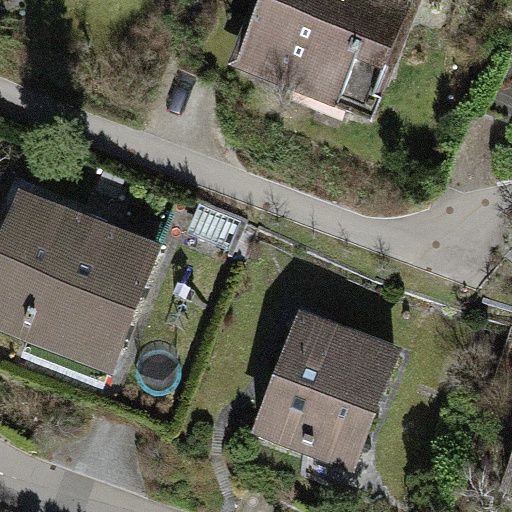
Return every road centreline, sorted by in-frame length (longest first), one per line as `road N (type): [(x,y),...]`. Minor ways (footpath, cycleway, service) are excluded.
road 1 (residential): [(0,94),(413,249),(511,194)]
road 2 (residential): [(121,511),(0,468)]
